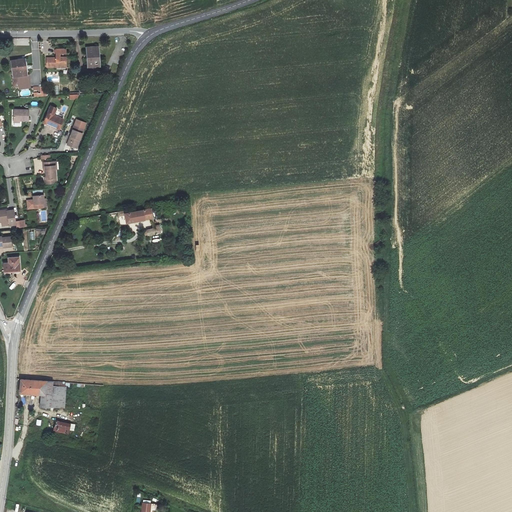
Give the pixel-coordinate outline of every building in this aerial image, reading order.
[(86,48),(88,69),(101,68),(99,47),(86,48)] [(47,57),(47,67),(55,67),(55,66),(66,66),(66,57),(60,57),(60,53),(66,53),(66,48),(56,48),(56,57),(47,57)] [(11,61),(14,86),(19,86),(19,89),(30,87),(29,77),(27,77),(25,59),(11,61)] [(34,94),(34,97),(47,96),(45,86),(40,87),(41,93),(34,94)] [(50,106),(44,123),(52,125),(51,128),(59,131),(63,118),(55,115),(57,108),(50,106)] [(14,109),(14,122),(20,122),(21,120),(29,120),(29,110),(14,109)] [(66,144),(76,148),(87,124),(77,120),(66,144)] [(44,169),(47,169),(47,177),(44,177),(45,183),(57,183),(55,161),(44,162),(44,169)] [(46,199),(44,199),(44,196),(33,197),(33,200),(27,200),(27,209),(47,208),(46,199)] [(126,214),(128,225),(146,221),(145,219),(153,218),(151,208),(144,210),(144,211),(126,214)] [(9,226),(16,225),(17,229),(25,227),(24,220),(15,222),(13,210),(6,211),(5,209),(0,210),(0,222),(2,222),(3,226),(9,225),(9,226)] [(159,224),(155,225),(156,227),(146,230),(148,235),(161,231),(159,224)] [(0,247),(12,247),(11,238),(2,238),(2,236),(0,236),(0,247)] [(4,263),(4,273),(21,272),(20,257),(8,258),(8,263),(4,263)] [(21,378),(21,393),(40,396),(41,406),(65,408),(67,381),(21,378)] [(54,433),(65,434),(71,434),(72,423),(66,423),(55,422),(54,433)] [(143,503),(141,511),(150,511),(151,504),(143,503)]
